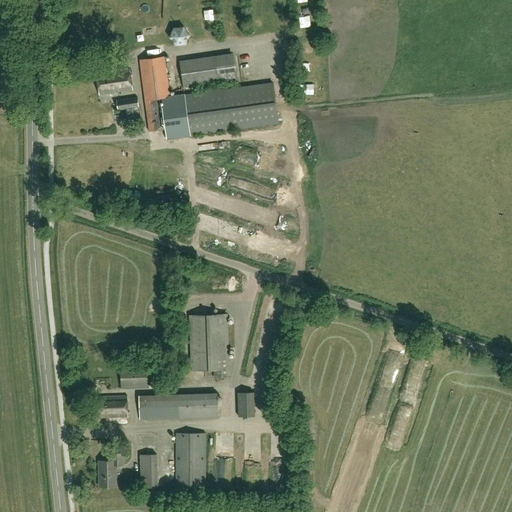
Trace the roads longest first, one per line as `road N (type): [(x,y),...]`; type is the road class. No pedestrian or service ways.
road 1 (unclassified): [(511,358),(32,201)]
road 2 (tertiary): [(32,201),(60,511)]
road 3 (tertiary): [(31,0),(32,201)]
road 4 (track): [(252,287),(387,331)]
